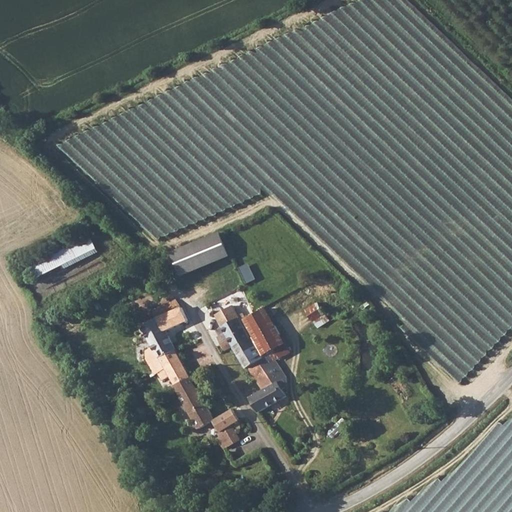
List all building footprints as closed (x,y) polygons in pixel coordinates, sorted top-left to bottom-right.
[(174,250),(184,276),(233,258),(224,232),(174,250)] [(43,278),(101,252),(93,235),(35,262),(43,278)] [(280,310),(318,292),(314,283),(276,301),(280,310)] [(169,385),(173,391),(179,388),(177,385),(192,377),(168,332),(189,320),(187,316),(181,305),(176,298),(154,309),(157,317),(143,324),(155,346),(147,350),(149,362),(156,376),(162,373),(165,378),(171,375),(175,382),(169,385)] [(321,301),(308,309),(319,328),(332,321),(321,301)] [(222,337),(228,350),(235,346),(252,336),(243,321),(234,304),(217,314),(228,333),(222,337)] [(252,336),(235,346),(261,391),(252,397),(260,411),(288,396),(283,388),(288,386),(284,378),(288,376),(278,359),(261,332),(256,334),(252,336)] [(405,400),(414,394),(401,375),(392,380),(405,400)] [(192,377),(177,385),(179,388),(201,428),(215,420),(216,419),(192,377)] [(215,420),(221,431),(231,426),(234,430),(237,431),(239,430),(241,428),(240,425),(238,422),(241,420),(236,409),(216,419),(215,420)] [(226,437),(219,441),(223,449),(230,445),(226,437)]
